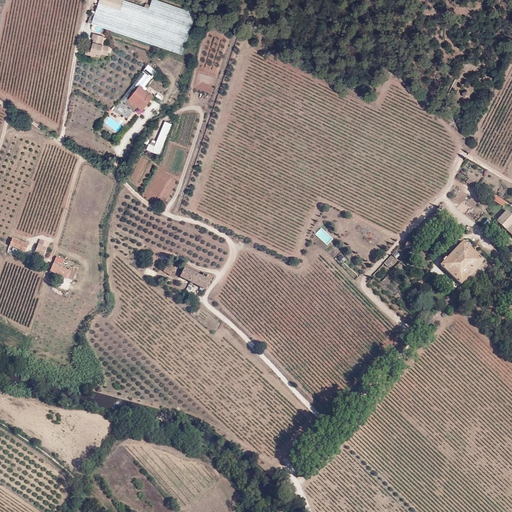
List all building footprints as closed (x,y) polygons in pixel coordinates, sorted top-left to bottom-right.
[(183,54),(194,23),(125,0),(99,0),(92,23),(183,54)] [(95,56),(100,57),(103,45),(102,45),(103,37),(93,35),(91,44),(87,43),(84,55),(94,58),(95,56)] [(107,56),(109,47),(103,45),(101,55),(107,56)] [(139,85),(128,99),(142,110),(153,96),(139,85)] [(120,103),(115,111),(127,119),(132,111),(120,103)] [(146,151),(160,156),(172,124),(164,121),(155,146),(148,144),(146,151)] [(467,180),(466,182),(476,188),(479,185),(468,179),(467,180)] [(495,195),(492,200),(503,206),(505,202),(495,195)] [(511,216),(507,211),(497,221),(511,235),(511,216)] [(431,221),(436,216),(433,213),(428,218),(431,221)] [(431,221),(428,218),(415,232),(418,235),(431,221)] [(327,246),(333,239),(321,228),(315,234),(327,246)] [(28,246),(13,239),(9,246),(26,253),(28,246)] [(35,253),(43,257),(49,243),(40,239),(36,249),(35,253)] [(440,266),(458,282),(461,284),(483,260),(473,251),(463,242),(447,259),(445,258),(443,261),(444,262),(440,266)] [(66,279),(67,278),(73,280),(76,273),(70,270),(69,272),(60,268),(64,260),(57,256),(50,272),(66,279)] [(393,259),(390,256),(384,263),(387,266),(393,259)] [(399,262),(389,273),(395,279),(405,268),(399,262)] [(206,290),(210,281),(212,282),(214,278),(204,273),(202,277),(184,268),(180,275),(180,277),(205,289),(206,290)] [(388,279),(383,282),(391,294),(396,290),(388,279)]
